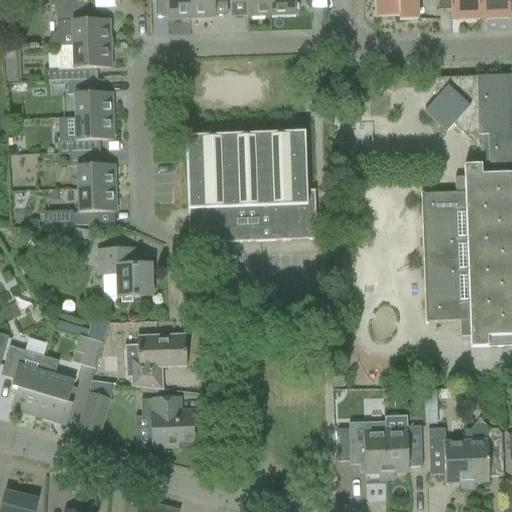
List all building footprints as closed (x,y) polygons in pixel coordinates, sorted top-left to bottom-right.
[(48,45),(48,48),(109,46),(109,21),(93,22),(92,0),(65,0),(56,1),(57,35),(54,35),(48,45)] [(166,6),(167,21),(190,20),(189,0),(153,0),(154,7),(166,6)] [(189,0),(190,20),(214,19),(214,5),(226,4),(226,0),(189,0)] [(246,4),(246,18),(270,17),(269,0),(229,0),(230,5),(246,4)] [(269,0),(270,15),(270,17),(294,16),(293,0),(269,0)] [(398,18),(398,22),(417,21),(416,0),(375,0),(376,18),(398,18)] [(449,0),(437,0),(437,11),(450,11),(449,0)] [(449,0),(450,11),(450,22),(478,21),(477,0),(449,0)] [(477,0),(478,21),(506,20),(505,0),(477,0)] [(46,72),(48,85),(52,84),(66,84),(69,84),(69,83),(68,71),(110,70),(109,46),(48,48),(48,50),(57,49),(58,72),(46,72)] [(4,53),(5,83),(20,83),(18,52),(4,53)] [(471,337),(471,349),(511,348),(511,229),(510,168),(511,167),(511,97),(511,77),(431,80),(432,95),(436,99),(423,113),(446,132),(452,126),(478,150),(479,167),(463,168),(463,178),(454,178),(455,195),(422,196),(428,323),(459,322),(460,338),(471,337)] [(73,96),(74,119),(112,118),(111,95),(92,95),(92,83),(69,83),(69,84),(66,84),(67,99),(67,96),(73,96)] [(57,144),(58,156),(70,156),(99,155),(99,142),(113,142),(112,118),(74,119),(74,143),(57,144)] [(185,139),(189,245),(266,242),(265,207),(262,207),(262,203),(305,202),(305,193),(303,135),(185,139)] [(75,168),(76,191),(114,190),(114,166),(100,167),(99,155),(70,156),(70,169),(75,168)] [(44,215),(44,229),(77,227),(97,227),(96,214),(115,214),(114,190),(76,191),(77,215),(72,216),(72,213),(44,215)] [(265,207),(266,242),(315,241),(313,193),(305,193),(305,202),(262,203),(262,207),(265,207)] [(37,221),(27,222),(28,229),(38,228),(37,221)] [(103,298),(106,304),(114,303),(116,299),(149,299),(151,298),(150,266),(134,267),(134,251),(95,252),(96,275),(102,275),(103,298)] [(54,331),(79,338),(103,345),(109,324),(92,319),(89,331),(58,323),(54,331)] [(130,389),(162,392),(161,370),(185,369),(184,336),(135,337),(135,347),(124,348),(126,380),(129,380),(130,389)] [(79,338),(75,353),(83,356),(80,367),(95,371),(103,345),(79,338)] [(33,419),(34,419),(47,376),(40,373),(44,359),(8,348),(0,374),(0,377),(12,381),(10,389),(16,391),(10,412),(26,416),(27,414),(34,416),(33,419)] [(417,356),(413,364),(422,367),(425,359),(417,356)] [(53,422),(65,425),(76,391),(71,389),(73,383),(53,377),(58,363),(44,359),(40,373),(47,376),(34,419),(52,424),(53,422)] [(332,378),(332,388),(343,388),(343,378),(332,378)] [(424,392),(425,427),(438,426),(437,391),(424,392)] [(77,430),(98,436),(109,402),(88,395),(77,430)] [(338,397),(339,412),(350,412),(350,396),(338,397)] [(150,418),(151,450),(176,450),(176,444),(192,444),(191,413),(179,413),(179,400),(142,402),(142,418),(150,418)] [(384,434),(385,480),(393,480),(393,474),(407,473),(407,469),(421,469),(419,429),(405,429),(405,433),(384,434)] [(348,439),(336,440),(337,464),(349,463),(349,467),(364,467),(364,475),(378,474),(379,481),(385,480),(384,434),(363,435),(363,430),(356,431),(348,431),(348,439)] [(459,483),(459,490),(466,489),(464,442),(445,443),(444,430),(427,431),(429,477),(444,476),(444,484),(459,483)] [(465,442),(464,442),(466,489),(473,489),(473,483),(488,482),(488,478),(502,478),(502,458),(501,436),(497,430),(490,431),(485,436),(485,441),(465,442)] [(33,511),(36,502),(4,494),(0,511),(33,511)] [(122,511),(168,511),(126,500),(122,511)]
